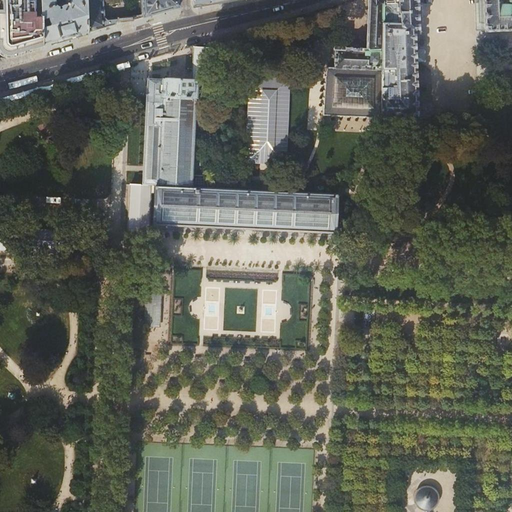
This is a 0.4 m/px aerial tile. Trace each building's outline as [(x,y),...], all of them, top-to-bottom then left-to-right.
[(4,0),(5,5),(5,12),(0,11),(0,50),(1,52),(3,53),(8,54),(12,54),(20,52),(42,46),(41,18),(34,18),(34,1),(28,1),(28,0),(4,0)] [(40,0),(41,18),(42,46),(52,43),(68,38),(79,35),(87,33),(87,32),(85,0),(67,0),(68,0),(68,1),(66,2),(67,4),(65,4),(64,4),(61,5),(60,6),(55,4),(54,0),(40,0)] [(85,0),(87,32),(115,24),(115,23),(116,22),(116,21),(117,21),(118,21),(118,19),(108,20),(104,17),(102,0),(141,0),(142,1),(138,1),(139,7),(139,8),(140,8),(141,9),(142,9),(143,16),(164,10),(178,7),(179,6),(178,0),(85,0)] [(511,0),(368,0),(366,48),(360,48),(360,47),(358,47),(358,48),(350,47),(350,46),(349,46),(349,47),(349,48),(343,48),(343,43),(341,43),(335,43),(333,43),(333,49),(335,49),(334,67),(326,67),(326,75),(324,75),(322,106),(324,106),(324,114),(332,114),(332,116),(373,117),(373,116),(381,116),(381,118),(419,119),(419,117),(415,33),(419,32),(417,0),(483,0),(485,30),(511,29),(511,0)] [(210,47),(194,46),(192,78),(209,79),(210,47)] [(160,186),(191,187),(191,186),(192,186),(192,184),(191,184),(195,97),(197,97),(197,95),(197,81),(182,80),(148,78),(143,183),(159,184),(159,185),(160,185),(160,186)] [(254,155),(280,157),(283,81),(257,80),(254,155)] [(193,187),(191,187),(160,186),(157,186),(154,186),(152,224),(155,224),(155,223),(159,224),(162,224),(162,223),(326,231),(326,232),(335,233),(336,230),(335,230),(337,197),(337,194),(334,194),(193,187)] [(150,204),(127,203),(125,234),(149,235),(150,204)] [(0,251),(108,257),(109,231),(0,225),(0,251)] [(161,287),(144,286),(141,326),(158,327),(161,287)] [(418,489),(416,492),(414,496),(414,500),(415,504),(417,507),(420,510),(425,511),(427,511),(431,510),(435,507),(437,504),(438,500),(438,497),(436,493),(434,490),(430,488),(426,487),(422,487),(418,489)]
